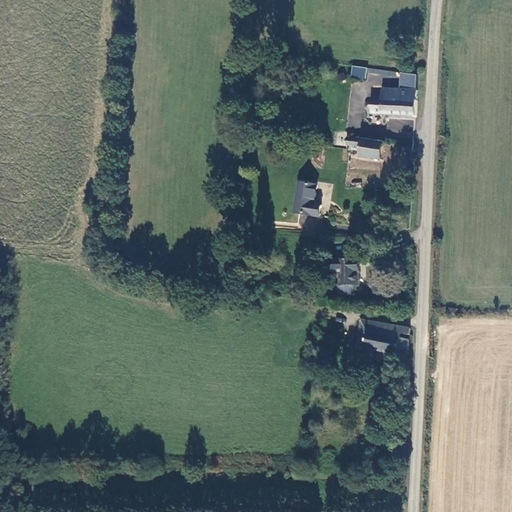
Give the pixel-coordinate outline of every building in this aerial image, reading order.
[(356,67),(354,80),(366,82),(368,69),(356,67)] [(371,102),(370,116),(414,119),(416,93),(383,90),(382,103),(371,102)] [(350,147),(364,149),(362,160),(384,164),(386,153),(387,144),(351,139),(350,147)] [(316,190),(299,188),(295,216),(320,220),(322,208),(313,207),(316,190)] [(364,270),(364,257),(343,257),(343,256),(334,256),(334,263),(331,263),(332,272),(334,272),(334,276),(343,276),(343,282),(342,282),(342,292),(358,292),(358,282),(362,282),(362,270),(364,270)] [(409,330),(361,322),(357,349),(404,358),(409,330)]
